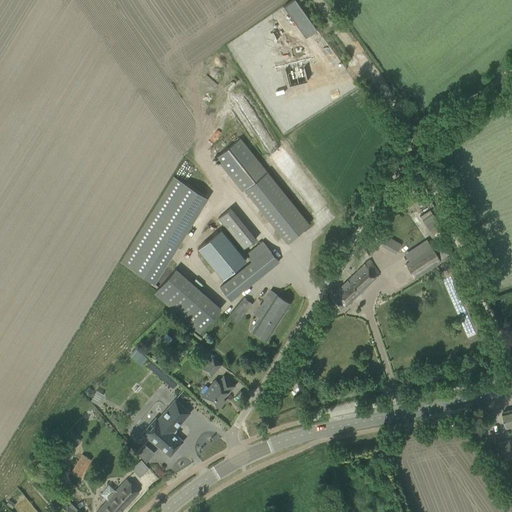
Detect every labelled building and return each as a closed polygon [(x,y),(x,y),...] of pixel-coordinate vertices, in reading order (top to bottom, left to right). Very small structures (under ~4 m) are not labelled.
[(316,29),(295,0),(291,0),(283,6),(305,37),(316,29)] [(331,94),(335,100),(352,91),(349,84),(331,94)] [(240,138),(216,158),(230,175),(254,155),(240,138)] [(254,155),(230,175),(242,191),(244,189),(267,171),(254,155)] [(267,171),(244,189),(287,242),(309,224),(267,171)] [(174,176),(120,262),(153,282),(207,197),(174,176)] [(242,247),(254,236),(227,206),(215,217),(242,247)] [(220,229),(197,248),(223,279),(246,260),(220,229)] [(409,262),(406,263),(416,278),(441,262),(440,260),(448,255),(441,242),(432,248),(426,239),(404,253),(409,262)] [(263,242),(246,255),(251,261),(245,266),(256,280),(279,262),(263,242)] [(364,264),(334,293),(334,294),(331,298),(341,309),(345,305),(346,306),(375,278),(380,274),(379,274),(370,260),(364,264)] [(221,308),(175,268),(154,292),(200,332),(221,308)] [(252,331),(266,340),(289,302),(271,291),(255,315),(261,319),(252,331)] [(236,323),(252,304),(244,297),(228,316),(236,323)] [(221,365),(212,357),(202,369),(211,377),(221,365)] [(216,380),(201,396),(209,403),(211,400),(219,407),(225,400),(223,398),(227,394),(234,385),(227,379),(224,376),(219,383),(216,380)] [(96,390),(91,398),(90,400),(97,404),(103,394),(96,390)] [(190,412),(182,406),(174,399),(157,419),(155,417),(142,432),(170,456),(183,441),(176,435),(176,429),(190,412)] [(511,432),(511,409),(502,412),(506,428),(511,426),(511,432)] [(75,447),(80,440),(70,432),(65,440),(75,447)] [(494,442),(498,459),(511,456),(507,438),(494,442)] [(81,478),(91,460),(81,454),(71,472),(81,478)] [(43,478),(36,470),(27,479),(34,486),(43,478)] [(99,509),(101,511),(120,511),(139,492),(131,486),(126,480),(116,491),(109,484),(100,494),(107,500),(99,509)] [(78,511),(76,510),(77,509),(71,503),(64,511),(78,511)]
